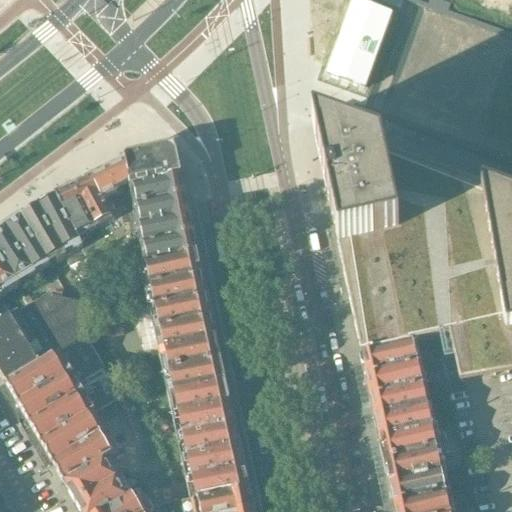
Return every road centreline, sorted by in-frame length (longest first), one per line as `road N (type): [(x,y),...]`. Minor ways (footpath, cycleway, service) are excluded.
road 1 (tertiary): [(358,511),(245,0)]
road 2 (tertiary): [(129,44),(199,123),(214,167),(286,511)]
road 3 (secondary): [(0,150),(129,44)]
